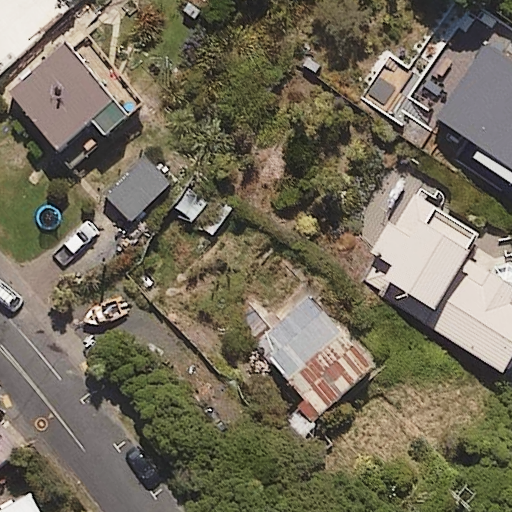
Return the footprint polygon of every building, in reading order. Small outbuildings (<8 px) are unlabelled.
[(30,35),(62,5),(56,0),(25,0),(10,15),(30,35)] [(104,129),(140,98),(79,26),(7,87),(55,144),(91,113),(104,129)] [(511,137),(482,116),(457,151),(488,173),(481,182),(511,203),(511,201),(511,137)] [(96,186),(139,144),(123,127),(79,168),(96,186)] [(129,218),(172,180),(148,154),(106,192),(129,218)] [(176,207),(211,232),(233,201),(209,185),(200,198),(188,189),(176,207)] [(511,275),(465,247),(476,229),(412,190),(370,258),(394,272),(381,293),(501,367),(511,347),(511,275)] [(320,409),(372,357),(298,283),(269,313),(241,285),(218,308),(320,409)] [(0,465),(12,455),(0,440),(0,465)] [(0,511),(41,511),(29,489),(0,505),(0,511)]
